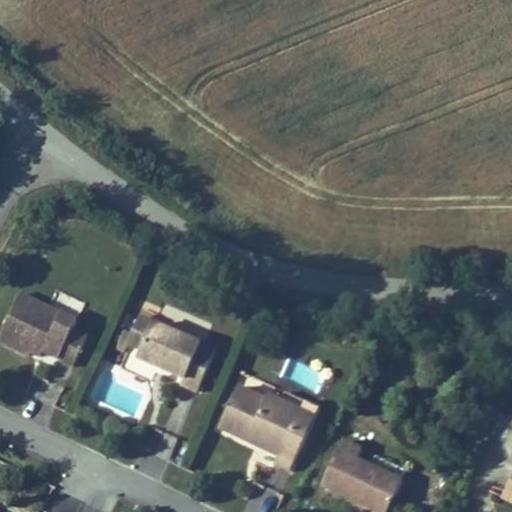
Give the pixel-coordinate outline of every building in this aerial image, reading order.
[(88,337),(74,330),(78,322),(21,294),(0,338),(0,341),(30,356),(31,352),(34,348),(43,352),(55,357),(74,367),(88,337)] [(143,350),(154,324),(142,319),(134,336),(130,344),(143,350)] [(199,392),(217,352),(154,324),(143,350),(139,359),(172,374),(185,380),(183,385),(199,392)] [(125,351),(129,344),(130,344),(134,336),(125,331),(117,348),(125,351)] [(40,357),(43,352),(34,348),(31,352),(40,357)] [(291,471),(321,409),(286,392),(281,402),(272,397),(270,401),(242,388),(223,429),(254,444),(256,440),(266,444),(263,448),(279,456),(275,463),(291,471)] [(266,444),(256,440),(254,444),(263,448),(266,444)] [(377,511),(389,511),(403,482),(386,474),(339,451),(322,486),(362,505),(377,511)] [(403,482),(408,472),(391,464),(386,474),(403,482)] [(511,481),(503,498),(511,502),(511,481)]
